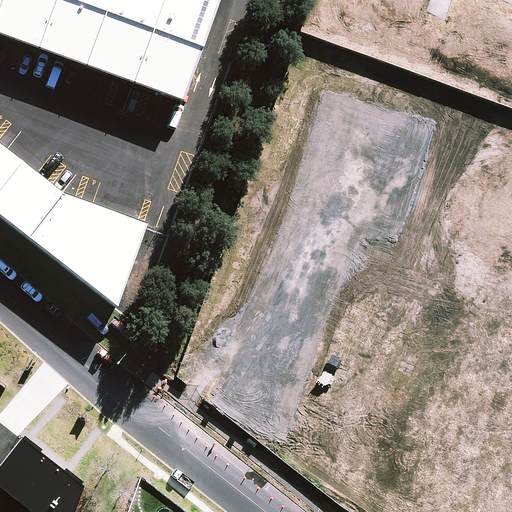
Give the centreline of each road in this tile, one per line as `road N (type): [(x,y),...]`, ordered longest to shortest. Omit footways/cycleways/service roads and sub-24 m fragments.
road 1 (residential): [(134,407),(0,288)]
road 2 (residential): [(134,407),(265,511)]
